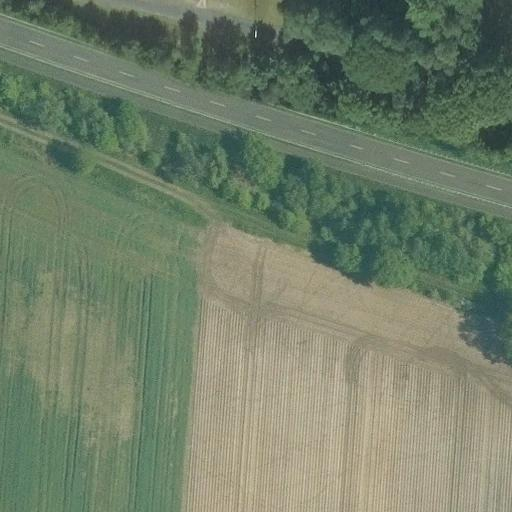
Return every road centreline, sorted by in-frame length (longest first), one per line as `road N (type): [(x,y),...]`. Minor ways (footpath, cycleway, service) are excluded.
road 1 (track): [(0,118),(209,207),(511,309)]
road 2 (tertiary): [(0,39),(331,152),(511,204)]
road 3 (residential): [(118,0),(511,93)]
